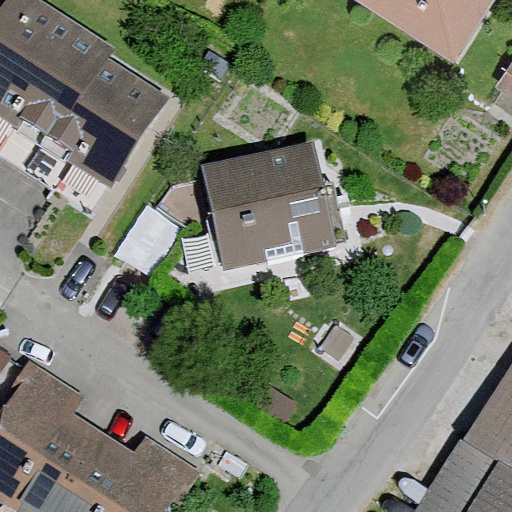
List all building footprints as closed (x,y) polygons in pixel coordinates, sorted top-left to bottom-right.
[(459,61),(495,0),(388,0),(380,14),(459,61)] [(0,127),(55,161),(109,72),(118,58),(28,4),(15,26),(0,16),(0,127)] [(511,69),(497,91),(511,101),(511,69)] [(169,109),(109,72),(55,161),(115,198),(169,109)] [(315,151),(203,169),(210,214),(200,233),(219,249),(225,285),(352,265),(342,201),(334,202),(329,197),(322,195),(315,151)] [(67,511),(108,445),(74,425),(85,407),(21,367),(7,391),(17,397),(0,424),(0,505),(9,511),(8,511),(67,511)] [(511,511),(511,377),(427,511),(511,511)] [(186,505),(200,481),(146,448),(137,463),(108,445),(67,511),(173,511),(180,501),(186,505)]
